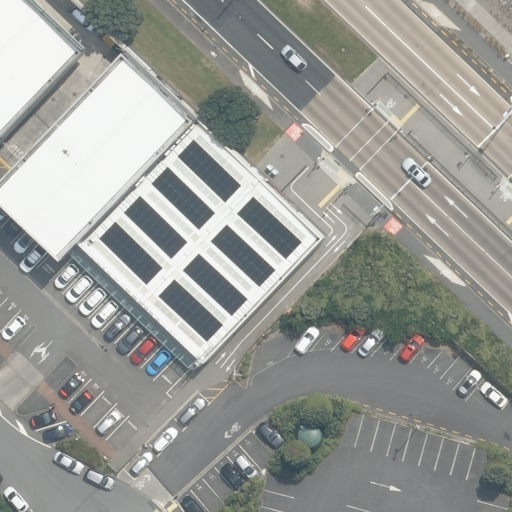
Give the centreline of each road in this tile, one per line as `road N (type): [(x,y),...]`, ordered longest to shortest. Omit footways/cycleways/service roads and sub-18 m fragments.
road 1 (trunk): [(511,277),(220,0)]
road 2 (trunk): [(363,0),(511,143)]
